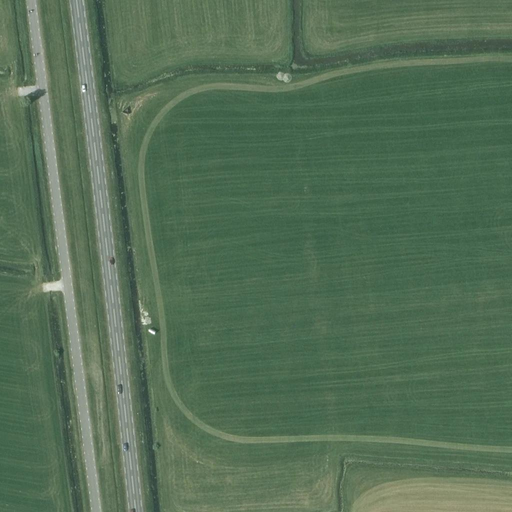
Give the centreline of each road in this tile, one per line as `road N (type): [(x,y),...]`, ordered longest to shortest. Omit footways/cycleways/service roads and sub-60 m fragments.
road 1 (unclassified): [(95,511),(30,0)]
road 2 (primary): [(135,511),(76,0)]
